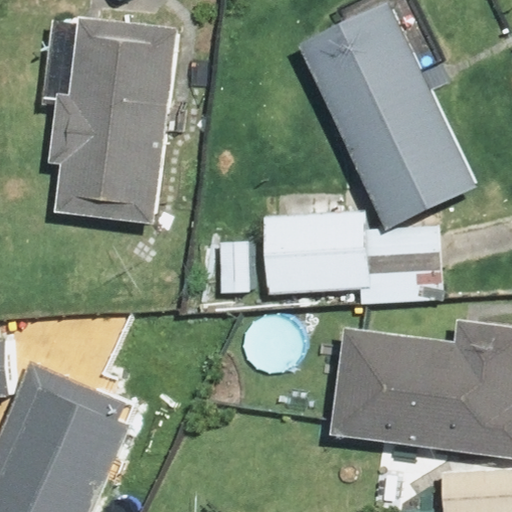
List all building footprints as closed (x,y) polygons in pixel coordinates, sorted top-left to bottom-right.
[(395,0),(393,0),(303,43),(392,227),(484,183),(395,0)] [(161,224),(182,28),(82,17),(74,94),(62,92),(54,164),(66,165),(61,213),(161,224)] [(374,210),(269,217),(274,293),(361,287),(361,303),(445,303),(446,231),(375,231),(374,210)] [(348,326),(334,431),(511,456),(511,323),(464,317),(461,341),(348,326)] [(0,395),(9,395),(5,341),(0,341),(0,395)] [(32,360),(0,437),(0,511),(96,511),(141,405),(32,360)] [(511,511),(511,469),(441,475),(443,511),(511,511)]
